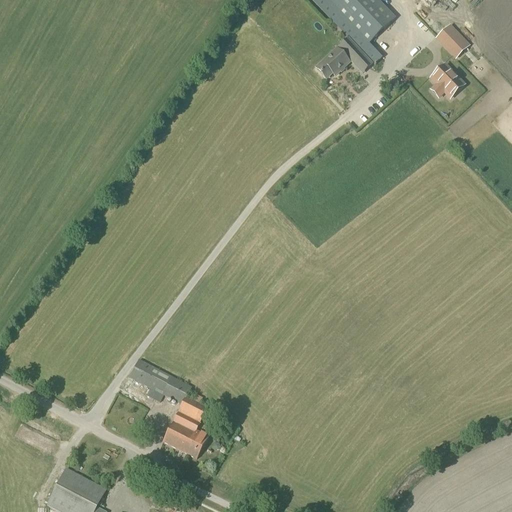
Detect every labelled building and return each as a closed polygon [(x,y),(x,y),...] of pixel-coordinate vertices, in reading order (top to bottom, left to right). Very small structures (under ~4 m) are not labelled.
[(309,0),(374,67),(382,59),(369,46),(396,20),(376,0),(309,0)] [(450,27),(436,40),(455,60),(469,47),(450,27)] [(343,54),(362,74),(371,66),(352,46),(347,41),(339,49),(343,54)] [(334,78),(349,64),(336,50),(321,65),(320,64),(314,69),(326,82),(332,76),(334,78)] [(438,92),(452,80),(436,60),(421,72),(426,78),(420,83),(426,90),(433,86),(438,92)] [(394,112),(387,119),(400,132),(407,125),(394,112)] [(395,170),(402,173),(404,167),(398,164),(395,170)] [(360,210),(369,207),(367,202),(359,206),(360,210)] [(348,208),(343,212),(347,218),(353,214),(348,208)] [(187,398),(191,389),(171,378),(139,361),(129,380),(150,390),(147,397),(153,401),(160,404),(163,397),(182,406),(174,421),(162,443),(197,461),(208,439),(196,433),(208,408),(199,405),(202,399),(196,396),(193,401),(187,398)] [(55,511),(102,511),(97,509),(106,491),(65,470),(46,507),(55,511)]
